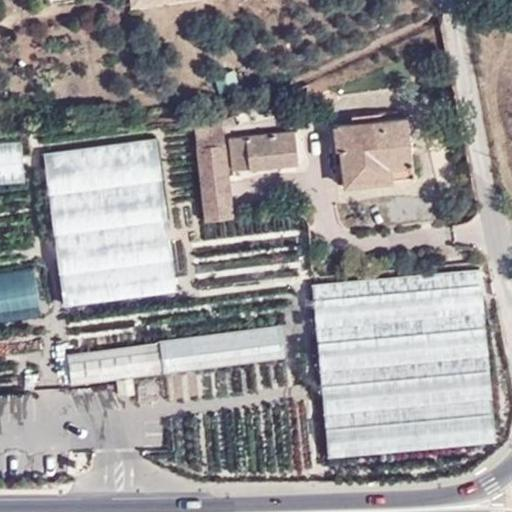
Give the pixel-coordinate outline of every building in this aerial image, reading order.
[(130,0),(132,10),(196,0),(130,0)] [(217,86),(238,80),(234,64),(212,70),(217,86)] [(225,119),(196,123),(198,144),(206,217),(235,214),(225,119)] [(415,122),(339,130),(341,158),(348,157),(350,197),(422,188),(415,122)] [(232,132),(235,165),(300,158),(297,126),(232,132)] [(158,138),(44,154),(68,313),(180,296),(158,138)] [(34,261),(0,266),(0,315),(42,308),(34,261)] [(481,269),(313,285),(329,459),(497,443),(481,269)] [(74,387),(283,356),(278,320),(208,331),(74,352),(69,353),(74,387)]
